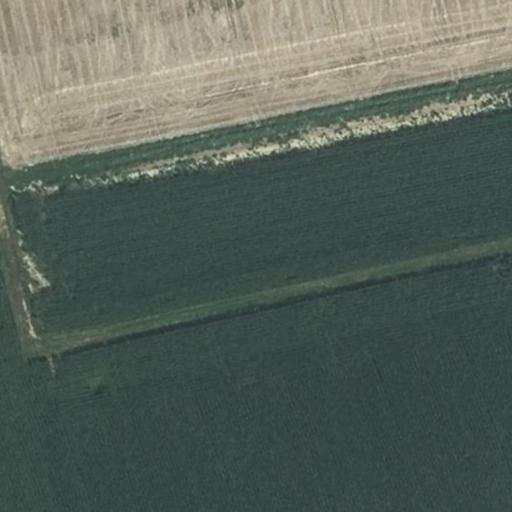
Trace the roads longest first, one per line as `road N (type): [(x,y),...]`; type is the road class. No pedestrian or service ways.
road 1 (track): [(34,356),(511,247)]
road 2 (track): [(34,356),(0,217)]
